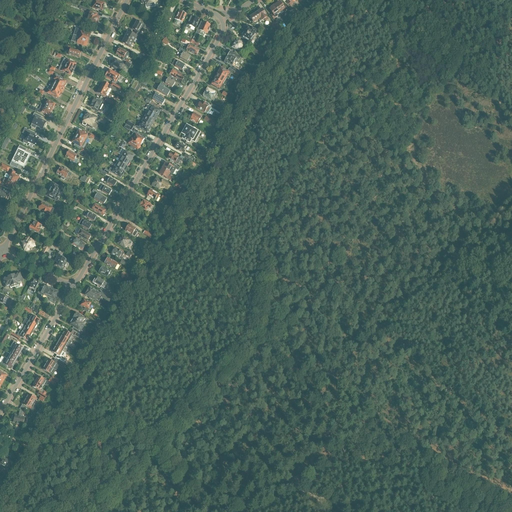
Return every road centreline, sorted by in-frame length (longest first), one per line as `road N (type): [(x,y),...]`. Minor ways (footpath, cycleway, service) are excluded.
road 1 (track): [(392,0),(385,63),(296,152),(241,333),(90,511)]
road 2 (track): [(0,511),(239,126)]
road 3 (residential): [(73,286),(221,34),(217,16),(183,0)]
road 4 (track): [(250,310),(495,511)]
road 5 (residential): [(2,252),(127,0)]
road 6 (track): [(21,444),(40,448),(112,422),(136,426),(220,511)]
road 7 (track): [(239,126),(318,0)]
road 8 (residential): [(0,412),(73,286)]
